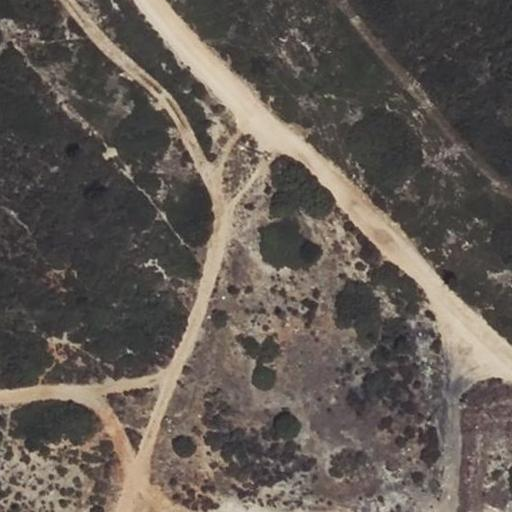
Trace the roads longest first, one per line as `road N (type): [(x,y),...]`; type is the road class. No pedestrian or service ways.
road 1 (track): [(163,0),(256,122),(465,310)]
road 2 (track): [(119,511),(256,122)]
road 3 (track): [(448,511),(465,310)]
road 4 (track): [(164,379),(0,400)]
